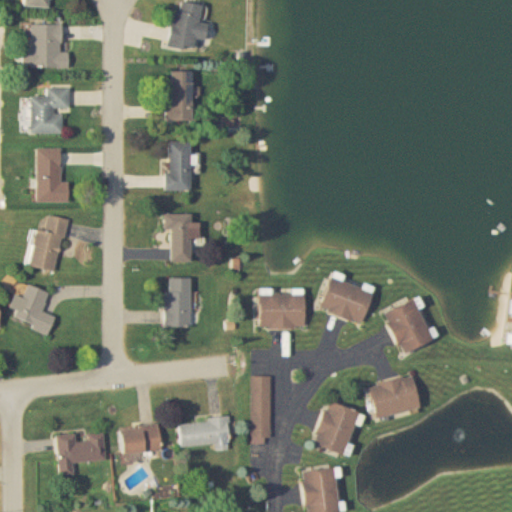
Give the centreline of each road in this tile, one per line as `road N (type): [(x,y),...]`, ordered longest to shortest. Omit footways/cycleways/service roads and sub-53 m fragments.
road 1 (residential): [(115,378),(115,0)]
road 2 (residential): [(235,365),(0,389)]
road 3 (residential): [(276,511),(286,411),(335,366),(372,350)]
road 4 (residential): [(11,511),(11,389)]
